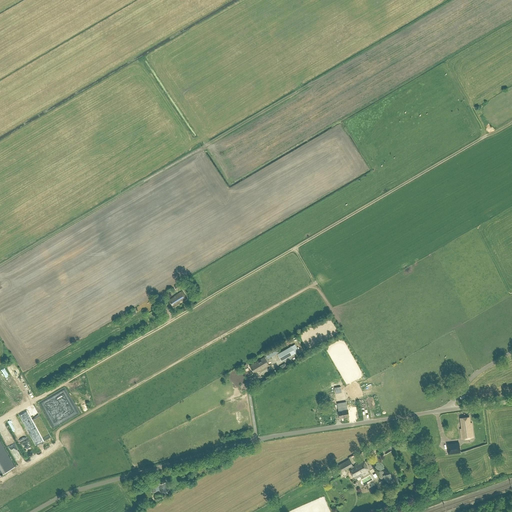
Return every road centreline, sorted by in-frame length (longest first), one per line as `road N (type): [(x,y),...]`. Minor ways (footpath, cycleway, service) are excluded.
road 1 (unclassified): [(34,511),(67,493),(256,438),(449,409)]
road 2 (track): [(169,319),(511,119)]
road 3 (track): [(57,445),(58,430),(316,283),(293,248)]
road 4 (track): [(0,264),(198,149)]
